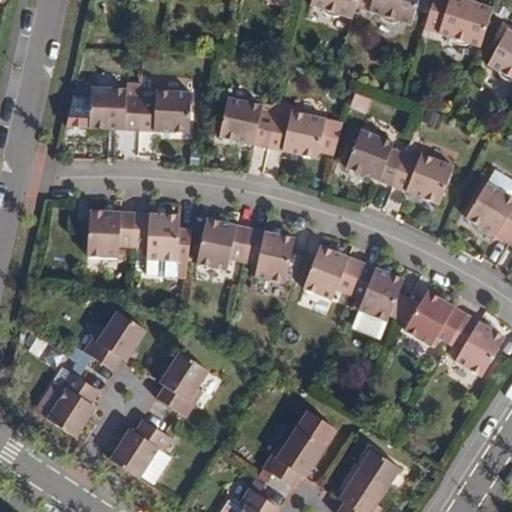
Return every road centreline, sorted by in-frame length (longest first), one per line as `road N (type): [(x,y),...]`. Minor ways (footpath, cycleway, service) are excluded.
road 1 (residential): [(17,184),(164,187),(268,205),(372,239),(511,315)]
road 2 (residential): [(17,184),(47,0)]
